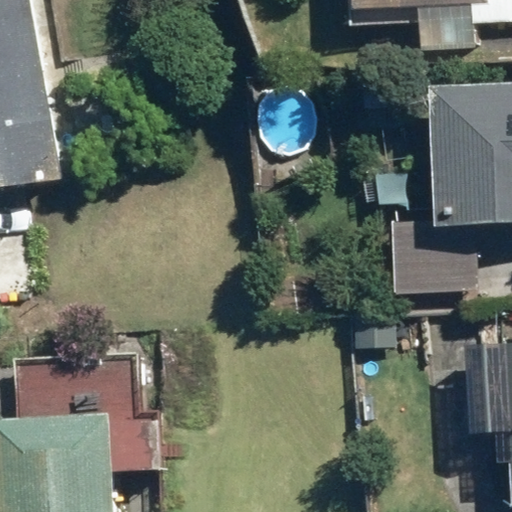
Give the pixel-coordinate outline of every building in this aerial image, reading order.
[(56,0),(0,0),(0,191),(81,180),(56,0)] [(511,0),(373,0),(374,8),(434,6),(435,51),(491,50),(491,21),(511,20),(511,0)] [(511,80),(445,83),(449,217),(411,219),(413,297),(498,295),(496,226),(511,225),(511,80)] [(511,344),(502,345),(507,434),(511,433),(511,344)] [(34,417),(14,419),(18,511),(138,511),(137,474),(176,472),(173,418),(154,419),(151,372),(32,378),(34,417)]
